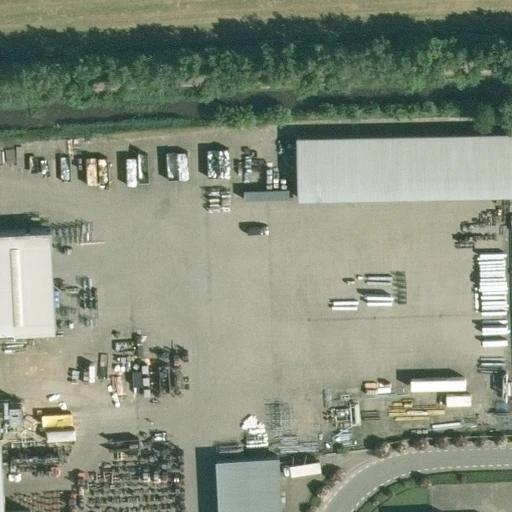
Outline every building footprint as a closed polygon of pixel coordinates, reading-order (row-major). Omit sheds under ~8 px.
[(511,131),(295,137),(297,198),(511,192),(511,131)] [(238,135),(206,136),(208,179),(240,178),(238,135)] [(0,511),(30,511),(30,510),(5,511),(0,415),(0,332),(56,329),(51,228),(0,230),(0,511)] [(494,422),(511,421),(511,398),(492,399),(494,422)] [(62,445),(52,445),(53,465),(63,465),(62,445)] [(280,511),(278,455),(216,459),(218,511),(280,511)]
